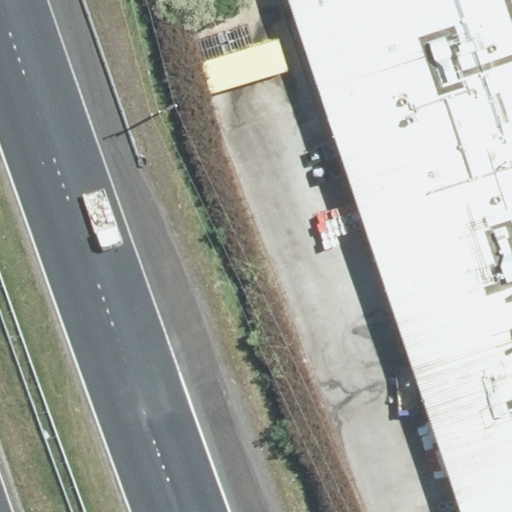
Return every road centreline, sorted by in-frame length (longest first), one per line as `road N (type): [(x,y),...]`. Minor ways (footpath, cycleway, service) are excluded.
road 1 (motorway): [(0,0),(180,511)]
road 2 (motorway): [(0,285),(93,511)]
